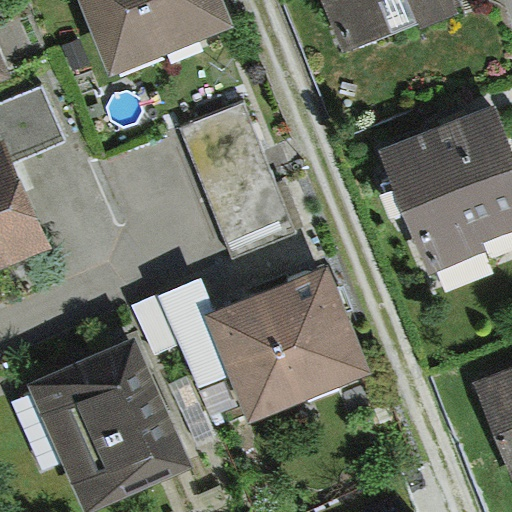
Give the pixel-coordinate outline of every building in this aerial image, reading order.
[(227,0),(83,0),(115,73),(236,21),(227,0)] [(469,9),(464,0),(329,0),(350,53),(421,21),(426,28),(469,9)] [(0,48),(0,79),(11,75),(0,48)] [(0,268),(55,243),(23,162),(71,140),(43,84),(0,103),(0,268)] [(511,229),(511,133),(499,99),(381,144),(437,278),(495,257),(487,239),(511,229)] [(251,101),(182,128),(232,258),(301,232),(251,101)] [(251,420),(375,368),(329,260),(202,315),(251,420)] [(28,379),(91,509),(195,461),(136,329),(28,379)] [(511,363),(473,380),(511,468),(511,363)]
